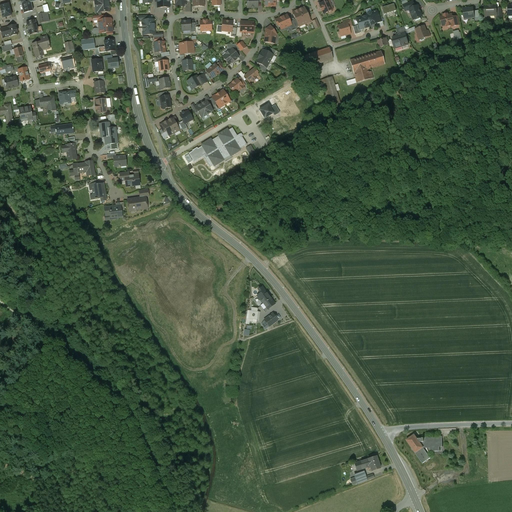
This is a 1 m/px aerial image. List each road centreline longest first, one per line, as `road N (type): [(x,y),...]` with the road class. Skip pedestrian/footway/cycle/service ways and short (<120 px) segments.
road 1 (secondary): [(156,164),(184,202),(265,272),(382,436)]
road 2 (residential): [(262,18),(245,60),(190,100),(177,88),(169,24),(218,15)]
road 3 (unclassified): [(156,164),(315,75)]
road 4 (secondary): [(122,0),(134,98),(156,164)]
road 5 (residential): [(37,88),(80,88),(90,142),(116,195)]
road 6 (residential): [(382,436),(400,428),(511,423)]
